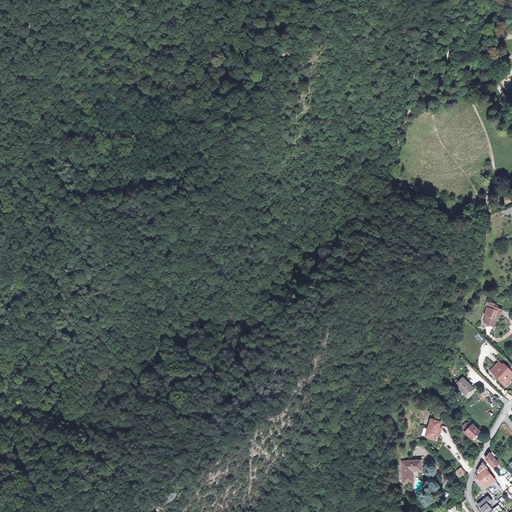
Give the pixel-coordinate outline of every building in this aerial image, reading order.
[(511,207),(500,212),(501,215),(504,214),(505,216),(511,214),(511,215),(511,207)] [(495,304),(491,303),(489,309),(487,308),(484,316),(486,317),(484,322),(487,324),(490,322),(495,324),(498,315),(500,315),(501,310),(497,309),(497,307),(497,306),(496,306),(495,305),(494,305),(495,304)] [(498,362),(490,371),(501,382),(506,378),(511,383),(511,382),(510,381),(511,378),(511,372),(510,374),(502,366),(498,362)] [(503,364),(502,366),(510,374),(511,372),(503,364)] [(472,388),(463,378),(455,386),(465,395),(472,388)] [(506,387),(511,383),(506,378),(501,382),(506,387)] [(439,423),(429,420),(426,429),(439,433),(440,429),(437,428),(439,423)] [(455,422),(450,425),(454,431),(458,428),(455,422)] [(471,426),(468,424),(464,427),(467,430),(464,433),(471,440),(480,432),(472,424),(471,426)] [(439,433),(426,429),(424,438),(434,441),(435,436),(438,437),(439,433)] [(490,454),(485,460),(493,468),(498,463),(490,454)] [(421,461),(401,462),(403,483),(413,483),(412,471),(412,469),(421,469),(421,461)] [(487,470),(482,464),(477,472),(475,475),(477,477),(486,470),(486,471),(487,470)] [(461,467),(454,473),(458,479),(466,473),(461,467)] [(491,477),(486,471),(486,470),(477,477),(482,484),(491,477)] [(499,487),(491,477),(482,484),(486,488),(490,485),(495,490),(499,487)] [(488,497),(478,505),(481,508),(481,509),(483,511),(490,511),(492,510),(489,506),(493,503),(488,497)] [(500,502),(497,505),(502,511),(505,508),(500,502)]
